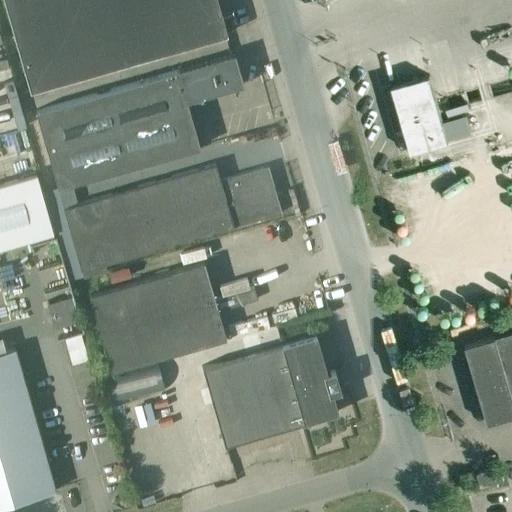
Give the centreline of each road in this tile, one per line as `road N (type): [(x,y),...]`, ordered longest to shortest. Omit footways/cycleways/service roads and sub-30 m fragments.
road 1 (unclassified): [(412,463),(279,0)]
road 2 (unclassified): [(245,511),(412,463)]
